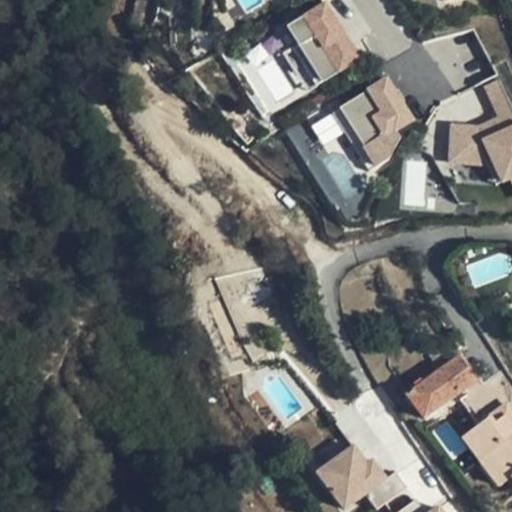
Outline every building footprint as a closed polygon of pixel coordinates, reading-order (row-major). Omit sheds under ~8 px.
[(323,7),(287,29),(298,46),(309,64),(303,68),(315,87),(357,60),(342,37),(338,40),(331,27),(334,25),(323,7)] [(331,27),(338,40),(342,37),(334,25),(331,27)] [(309,64),(298,46),(283,55),(307,92),(315,87),(303,68),(309,64)] [(478,130),(450,128),(449,150),(464,151),(464,166),(485,167),(491,164),(504,181),(511,176),(511,175),(511,81),(510,76),(484,88),(499,120),(500,124),(479,134),(478,130)] [(367,174),(386,162),(398,141),(394,133),(411,122),(399,104),(397,105),(392,98),(394,96),(385,81),(330,116),(342,135),(350,131),(362,150),(354,154),(367,174)] [(392,98),(397,105),(399,104),(401,102),(396,95),(394,96),(392,98)] [(478,130),(479,134),(500,124),(499,120),(478,130)] [(342,135),(354,154),(362,150),(350,131),(342,135)] [(464,151),(449,150),(448,166),(464,166),(464,151)] [(491,164),(485,167),(499,186),(504,181),(491,164)] [(424,422),(477,380),(459,356),(405,398),(424,422)] [(511,432),(500,416),(490,424),(486,418),(462,437),(499,487),(511,479),(511,480),(511,432)] [(309,461),(316,471),(350,443),(343,434),(309,461)] [(347,511),(369,496),(379,509),(403,491),(362,437),(314,474),(343,511),(347,511)] [(448,511),(441,502),(428,511),(418,498),(398,511),(448,511)]
